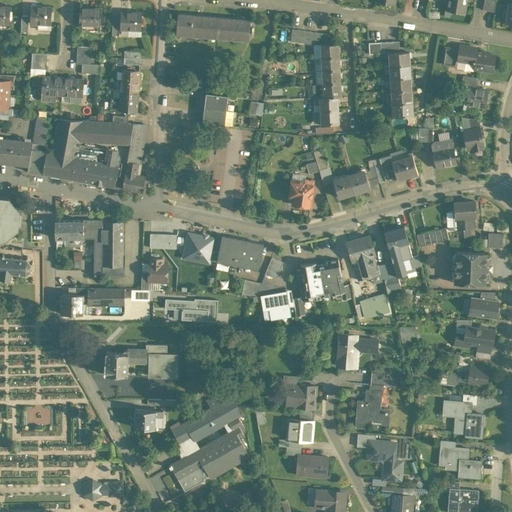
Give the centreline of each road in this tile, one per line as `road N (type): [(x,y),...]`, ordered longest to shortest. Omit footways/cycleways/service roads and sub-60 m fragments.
road 1 (tertiary): [(499,189),(447,189),(283,234),(148,204)]
road 2 (residential): [(159,511),(54,320),(49,186)]
road 3 (residential): [(160,0),(148,204)]
road 4 (residential): [(330,11),(473,31)]
road 5 (residential): [(330,380),(328,426),(372,511)]
